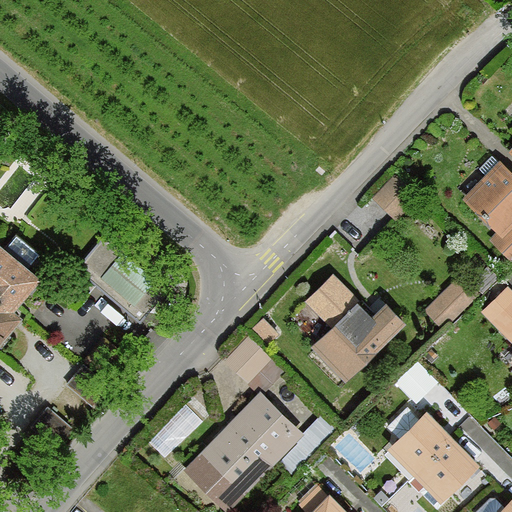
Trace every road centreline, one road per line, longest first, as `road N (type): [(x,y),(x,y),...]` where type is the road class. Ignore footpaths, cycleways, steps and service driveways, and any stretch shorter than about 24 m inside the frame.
road 1 (residential): [(245,289),(511,22)]
road 2 (residential): [(0,70),(177,219),(245,289)]
road 3 (residential): [(43,511),(245,289)]
